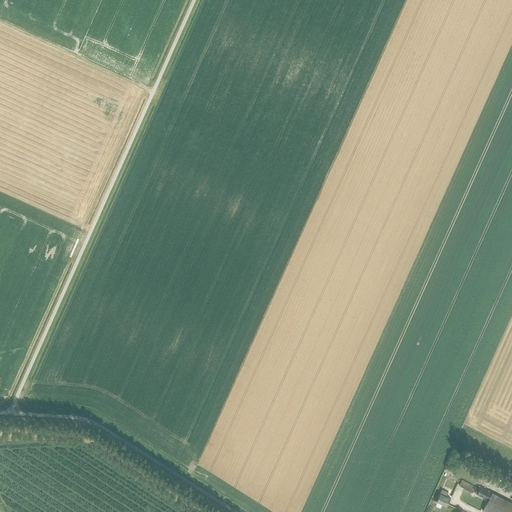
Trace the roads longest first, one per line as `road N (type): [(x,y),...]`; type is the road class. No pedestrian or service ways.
road 1 (unclassified): [(11,413),(192,0)]
road 2 (unclassified): [(11,413),(95,423),(235,511)]
